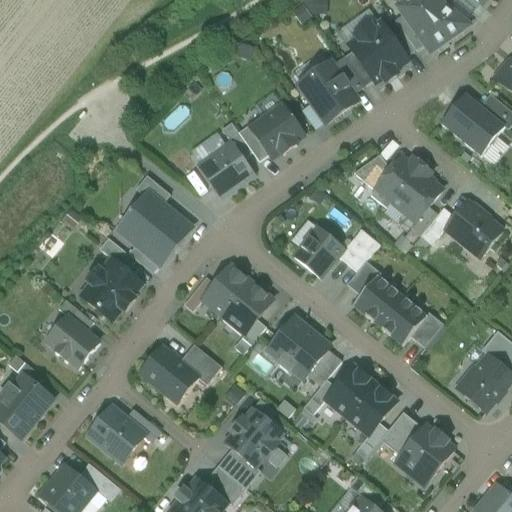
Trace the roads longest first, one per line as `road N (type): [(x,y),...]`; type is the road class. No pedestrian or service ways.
road 1 (residential): [(492,454),(225,236)]
road 2 (residential): [(225,236),(389,116)]
road 3 (residential): [(107,377),(225,236)]
road 4 (residential): [(389,116),(483,48),(511,13)]
road 5 (residential): [(6,499),(107,377)]
